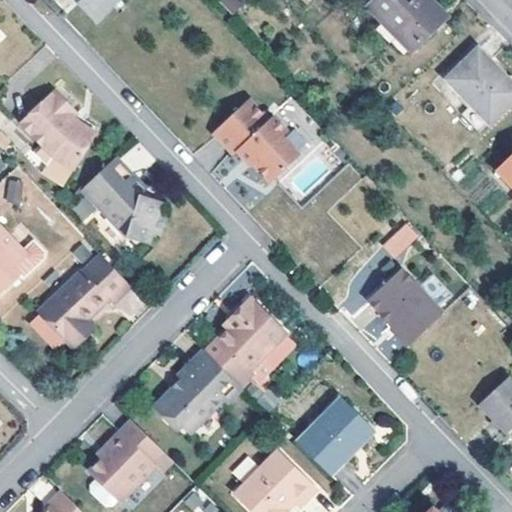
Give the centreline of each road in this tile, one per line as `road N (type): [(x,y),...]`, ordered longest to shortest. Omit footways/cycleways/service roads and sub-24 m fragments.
road 1 (residential): [(23,0),(246,239)]
road 2 (residential): [(436,437),(246,239)]
road 3 (residential): [(246,239),(59,429)]
